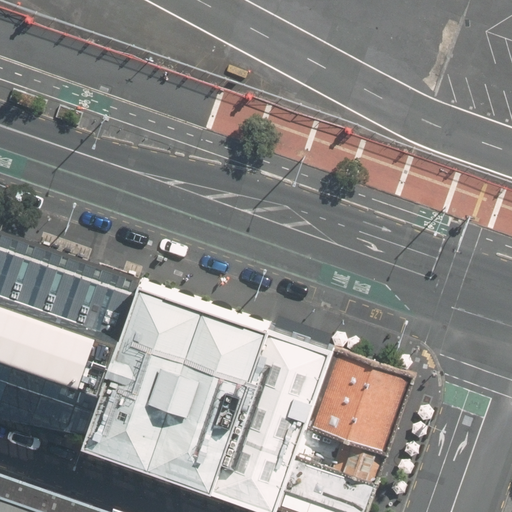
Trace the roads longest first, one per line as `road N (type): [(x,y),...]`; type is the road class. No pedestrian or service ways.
road 1 (secondary): [(511,304),(0,128)]
road 2 (residential): [(0,450),(181,511)]
road 3 (tertiary): [(452,511),(511,333)]
